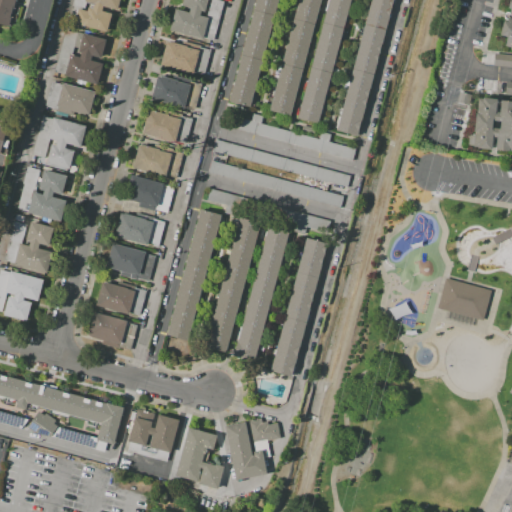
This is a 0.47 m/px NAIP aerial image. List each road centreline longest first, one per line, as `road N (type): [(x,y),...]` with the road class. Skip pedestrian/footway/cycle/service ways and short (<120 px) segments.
road 1 (residential): [(151,0),(54,354)]
road 2 (residential): [(0,340),(217,397)]
